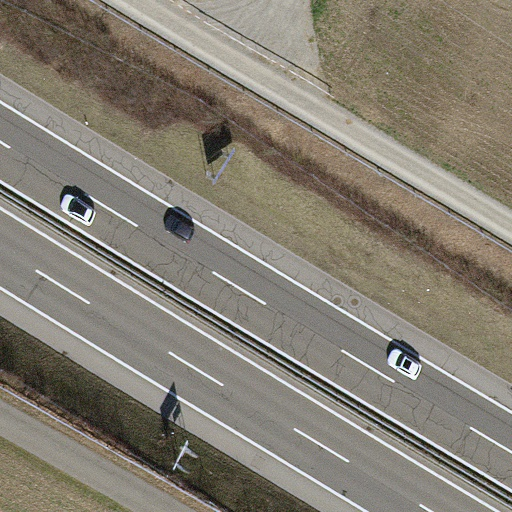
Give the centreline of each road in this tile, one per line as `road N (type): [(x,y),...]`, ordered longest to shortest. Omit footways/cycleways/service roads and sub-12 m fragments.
road 1 (motorway): [(511,441),(0,136)]
road 2 (motorway): [(0,250),(423,511)]
road 3 (track): [(138,0),(511,231)]
road 4 (track): [(0,412),(171,511)]
